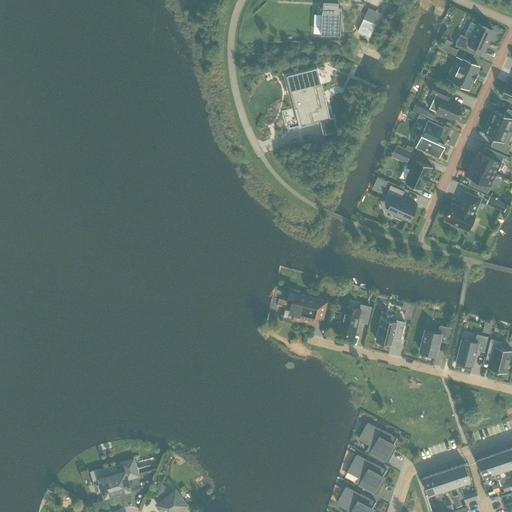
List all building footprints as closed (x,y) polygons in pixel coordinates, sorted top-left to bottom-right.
[(340,35),(342,8),(338,8),(338,0),(323,0),(323,7),(322,7),(320,34),(340,35)] [(363,33),(369,35),(375,23),(369,20),(363,33)] [(494,31),(477,23),(470,38),(461,34),(455,46),(474,54),(477,49),(485,53),(494,31)] [(463,60),(457,58),(452,69),(458,71),(453,82),(468,89),(472,80),(473,80),(476,74),(475,73),(479,66),(463,59),(463,60)] [(317,68),(286,76),(287,77),(289,77),(297,107),(294,108),(295,109),(302,107),(306,124),(320,121),(323,134),(337,131),(333,117),(330,118),(317,68)] [(452,91),(435,83),(431,92),(436,94),(429,108),(455,120),(462,106),(448,100),(452,91)] [(511,85),(507,83),(501,96),(511,101),(511,85)] [(429,96),(423,93),(419,100),(426,103),(429,96)] [(511,110),(507,108),(505,115),(495,110),(493,114),(492,113),(489,119),(490,120),(489,122),(511,132),(511,110)] [(443,128),(428,121),(416,147),(439,157),(445,144),(437,141),(443,128)] [(511,134),(511,132),(489,122),(488,124),(487,124),(484,130),(486,130),(484,134),(494,138),(491,146),(508,153),(511,146),(508,144),(511,134)] [(412,153),(397,146),(392,158),(406,165),(412,153)] [(504,155),(490,149),(487,156),(476,151),(471,163),(496,174),(504,155)] [(432,167),(416,160),(405,183),(422,190),(425,182),(426,182),(429,176),(428,175),(432,167)] [(496,174),(471,163),(466,175),(476,180),(473,186),(487,193),(496,174)] [(404,191),(391,185),(385,197),(392,200),(387,211),(395,214),(394,216),(393,216),(393,217),(401,220),(402,220),(401,219),(402,218),(410,221),(417,205),(401,198),(404,191)] [(480,199),(466,193),(460,208),(452,204),(449,211),(448,213),(445,220),(452,223),(451,225),(459,228),(459,226),(468,230),(475,215),(473,214),(480,199)] [(499,201),(490,197),(488,201),(492,203),(491,206),(496,208),(499,201)] [(327,301),(312,297),(299,294),(297,302),(292,301),(290,310),(295,311),(292,320),(313,325),(315,317),(323,319),(327,301)] [(360,310),(357,309),(345,306),(339,331),(354,335),(358,320),(366,322),(370,307),(361,305),(360,310)] [(391,344),(393,338),(400,340),(405,322),(396,320),(396,323),(382,319),(376,340),(380,341),(379,343),(387,345),(387,343),(391,344)] [(438,333),(425,330),(420,351),(421,352),(424,353),(424,354),(431,356),(431,354),(436,355),(439,341),(446,342),(446,343),(447,343),(451,328),(450,327),(450,328),(440,325),(438,333)] [(457,360),(473,364),(476,350),(483,351),(483,352),(484,352),(488,337),(487,336),(487,337),(477,334),(475,342),(463,339),(462,340),(457,360)] [(489,369),(505,373),(509,357),(511,358),(511,354),(511,351),(511,352),(511,350),(500,347),(501,342),(491,339),(487,354),(493,355),(489,369)] [(366,450),(387,462),(392,455),(388,453),(394,444),(397,437),(382,429),(382,430),(368,422),(359,439),(369,445),(366,450)] [(511,458),(509,449),(499,452),(504,470),(511,466),(511,458)] [(496,480),(501,478),(499,471),(504,470),(499,452),(488,456),(494,473),(496,478),(496,480)] [(355,483),(376,494),(381,486),(378,484),(386,469),(371,461),(371,462),(357,454),(348,471),(359,477),(355,483)] [(496,478),(494,473),(488,456),(478,459),(483,477),(489,475),(491,479),(496,478)] [(122,462),(125,472),(116,475),(116,474),(109,476),(109,477),(101,479),(101,481),(95,483),(97,491),(104,490),(105,496),(114,493),(114,495),(121,494),(121,491),(129,489),(126,478),(138,475),(134,458),(122,462)] [(464,464),(454,467),(459,485),(470,481),(464,464)] [(459,485),(454,467),(443,471),(449,488),(459,485)] [(449,488),(443,471),(433,474),(439,491),(449,488)] [(441,497),(439,491),(433,474),(422,478),(428,495),(434,493),(436,499),(441,497)] [(183,511),(181,509),(187,505),(176,490),(172,493),(161,484),(152,495),(160,501),(157,504),(160,508),(159,508),(161,511),(183,511)] [(345,511),(369,511),(376,501),(375,501),(361,493),(360,494),(346,486),(337,503),(348,509),(345,511)]
